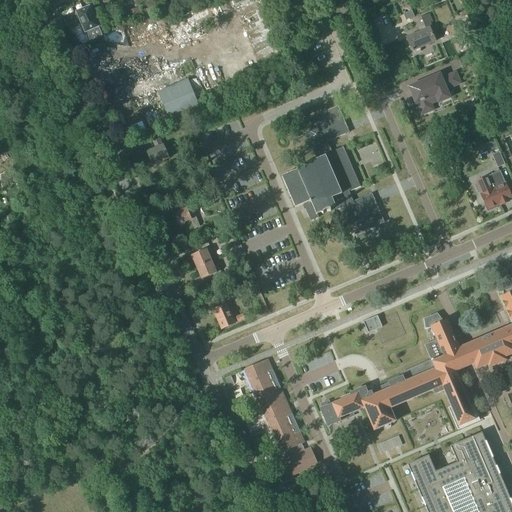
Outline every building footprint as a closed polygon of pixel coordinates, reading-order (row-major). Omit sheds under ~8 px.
[(142,12),(145,18),(163,12),(160,5),(142,12)] [(99,28),(90,6),(76,12),(85,34),(99,28)] [(127,12),(131,23),(143,19),(139,8),(127,12)] [(412,52),(434,43),(429,32),(431,32),(428,23),(430,22),(428,16),(414,21),(419,33),(406,38),(412,52)] [(103,97),(148,78),(141,60),(117,69),(114,62),(106,66),(101,53),(86,58),(103,97)] [(175,69),(154,77),(160,89),(180,81),(175,69)] [(416,103),(417,103),(422,114),(424,113),(425,114),(431,112),(430,111),(432,110),(430,105),(441,101),(442,102),(447,100),(446,99),(448,98),(445,91),(461,84),(456,72),(440,79),(439,76),(410,89),(411,91),(409,91),(414,102),(416,101),(416,103)] [(153,77),(132,86),(135,93),(156,84),(153,77)] [(170,121),(200,109),(188,80),(158,93),(170,121)] [(294,209),(302,205),(309,223),(318,220),(316,215),(320,213),(322,216),(330,213),(329,209),(334,207),(335,211),(342,208),(353,235),(382,223),(370,195),(351,203),(347,193),(359,188),(342,148),(331,153),(326,143),(349,134),(337,107),(299,123),(307,140),(304,141),(308,151),(310,150),(315,160),(295,169),(295,170),(280,177),(294,209)] [(161,147),(157,139),(151,142),(155,150),(146,154),(152,167),(167,160),(161,147)] [(483,144),(487,152),(497,148),(494,140),(483,144)] [(498,168),(505,165),(499,152),(492,156),(498,168)] [(481,195),(488,212),(496,208),(495,207),(500,205),(508,202),(508,201),(511,200),(499,172),(476,183),(477,185),(475,186),(478,193),(481,193),(481,195)] [(179,192),(181,198),(190,195),(187,188),(179,192)] [(189,215),(186,209),(173,215),(177,227),(190,221),(194,230),(199,228),(193,213),(189,215)] [(195,269),(211,262),(209,257),(212,255),(210,248),(190,257),(195,269)] [(211,262),(195,269),(200,281),(220,272),(217,266),(214,267),(211,262)] [(511,288),(511,287),(511,281),(509,278),(496,283),(497,293),(503,292),(503,294),(502,295),(498,298),(510,326),(507,327),(462,347),(458,348),(446,321),(443,322),(437,314),(424,320),(425,329),(429,328),(431,328),(432,329),(431,331),(432,334),(434,335),(437,342),(431,344),(430,343),(424,345),(431,361),(400,374),(402,377),(389,383),(391,389),(380,393),(372,396),(371,393),(370,393),(367,394),(365,388),(349,395),(350,396),(350,397),(331,405),(329,406),(327,403),(322,405),(321,405),(322,409),(319,410),(326,428),(327,427),(339,422),(338,420),(337,418),(346,414),(355,410),(362,408),(373,431),(376,430),(395,421),(389,409),(421,395),(432,391),(434,396),(438,394),(443,392),(458,427),(475,419),(470,408),(454,373),(471,366),(472,365),(474,371),(486,366),(487,369),(505,361),(504,359),(511,355),(511,288)] [(251,280),(242,284),(240,285),(243,291),(254,287),(251,280)] [(225,306),(215,310),(223,329),(244,319),(242,315),(231,320),(225,306)] [(363,322),(368,333),(382,327),(377,316),(363,322)] [(302,452),(299,445),(304,443),(267,361),(244,371),(280,454),(283,453),(286,459),(277,463),(284,480),(318,466),(310,449),(302,452)] [(230,377),(225,380),(229,389),(234,386),(230,377)] [(428,456),(407,465),(427,511),(511,511),(511,503),(481,433),(450,446),(457,463),(435,472),(428,456)]
